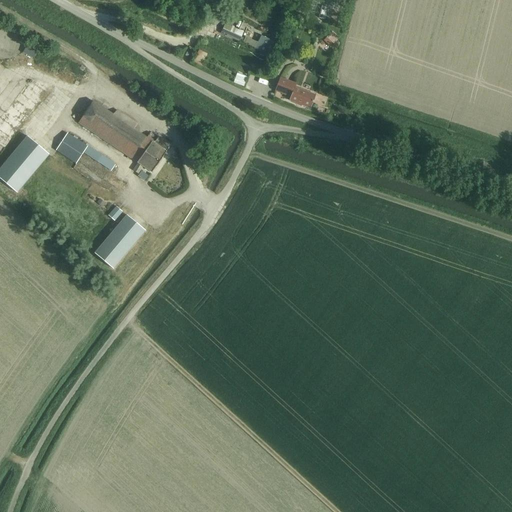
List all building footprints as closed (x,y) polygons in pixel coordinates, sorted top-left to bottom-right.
[(224,24),(220,34),(239,42),(255,49),(268,55),(274,42),(260,36),(260,37),(258,43),(245,37),(244,39),(241,38),(243,33),(247,23),(242,21),(238,30),(224,24)] [(329,35),(324,41),(330,47),(336,41),(329,35)] [(290,96),(289,101),(296,104),(301,106),(310,109),(315,96),(294,88),(295,85),(280,79),(275,91),(290,96)] [(134,172),(139,175),(144,168),(151,172),(170,145),(158,137),(157,138),(150,133),(146,138),(133,130),(137,125),(116,111),(112,115),(93,102),(78,123),(139,164),(134,172)] [(56,151),(76,164),(83,153),(111,172),(115,166),(67,134),(56,151)] [(26,137),(0,168),(0,179),(16,193),(48,155),(26,137)] [(100,199),(97,203),(102,207),(105,204),(100,199)] [(114,222),(123,212),(115,206),(107,216),(114,222)] [(147,233),(129,217),(97,256),(115,271),(147,233)]
